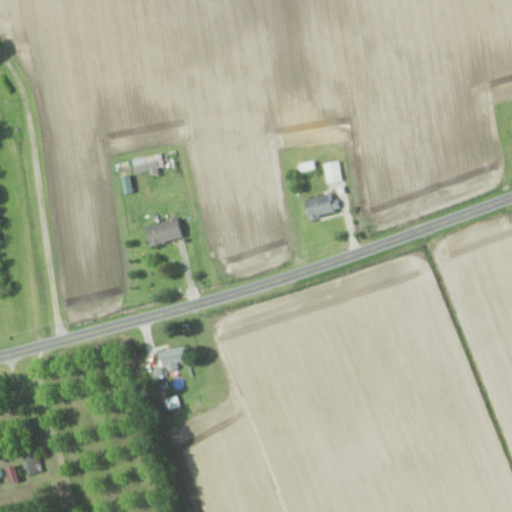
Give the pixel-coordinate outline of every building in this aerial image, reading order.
[(137,159),(140,175),(168,168),(165,153),(137,159)] [(339,183),(339,162),(323,162),(323,183),(339,183)] [(334,212),(330,193),(301,200),(305,219),(334,212)] [(158,246),(191,237),(185,217),(152,227),(158,246)] [(170,372),(195,363),(188,343),(163,353),(170,372)] [(24,456),(29,474),(46,470),(42,452),(24,456)]
